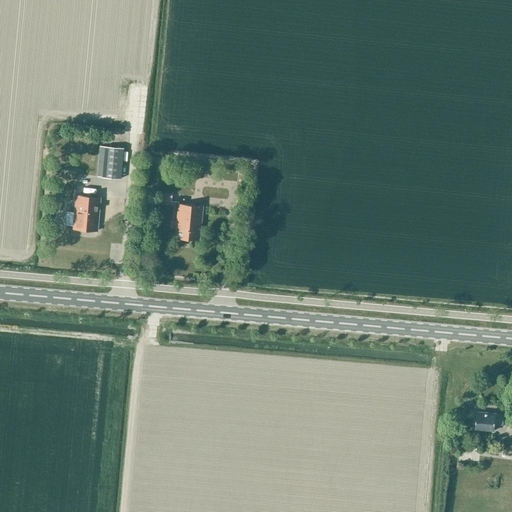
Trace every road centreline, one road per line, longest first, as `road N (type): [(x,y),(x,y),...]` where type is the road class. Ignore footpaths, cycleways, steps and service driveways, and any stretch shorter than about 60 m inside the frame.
road 1 (secondary): [(511,338),(0,291)]
road 2 (track): [(150,305),(125,511)]
